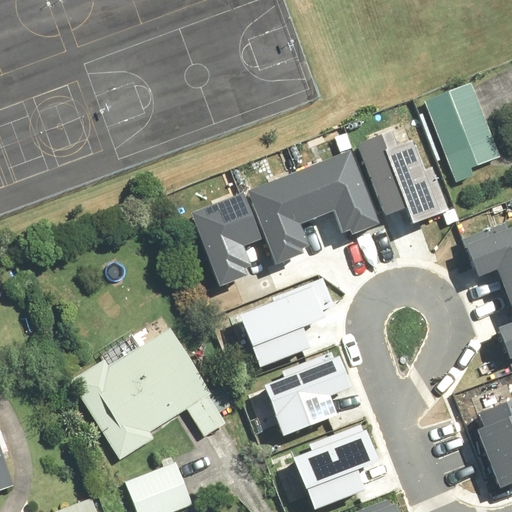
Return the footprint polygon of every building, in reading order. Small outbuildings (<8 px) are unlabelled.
[(475,170),(507,157),(477,82),(427,102),(461,186),(479,178),(475,170)] [(386,131),(354,143),(383,215),(402,207),(409,225),(450,209),(433,166),(426,168),(414,140),(393,148),(386,131)] [(351,151),(300,170),(315,211),(331,206),(340,229),(347,227),(350,234),(378,224),(351,151)] [(315,211),(300,170),(245,189),(271,262),(298,252),(296,246),(303,243),(295,219),(315,211)] [(258,234),(243,192),(188,211),(214,284),(241,274),(239,268),(247,266),(238,241),(258,234)] [(503,285),(511,281),(511,231),(507,233),(502,221),(463,236),(476,268),(494,261),(503,285)] [(511,281),(503,285),(511,309),(493,316),(507,353),(511,350),(511,281)] [(235,322),(254,369),(305,348),(298,331),(321,322),(306,284),(254,305),(258,313),(235,322)] [(232,423),(173,329),(145,346),(135,329),(100,351),(106,361),(71,383),(121,462),(158,439),(156,434),(191,412),(207,438),(232,423)] [(261,386),(280,433),(332,413),(324,395),(348,386),(333,349),(280,369),(284,377),(261,386)] [(477,427),(498,482),(511,476),(511,399),(478,412),(483,425),(477,427)] [(0,492),(20,486),(0,420),(0,492)] [(290,461),(309,508),(361,487),(354,470),(377,461),(362,423),(309,444),(313,452),(290,461)] [(177,465),(127,482),(136,511),(185,511),(192,510),(177,465)] [(395,511),(389,494),(344,511),(395,511)] [(101,511),(96,499),(61,511),(101,511)]
